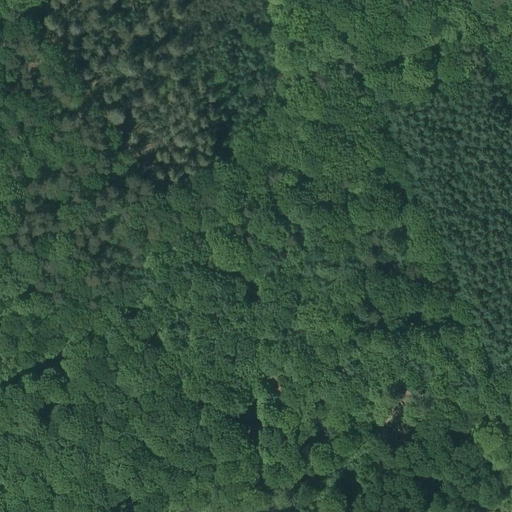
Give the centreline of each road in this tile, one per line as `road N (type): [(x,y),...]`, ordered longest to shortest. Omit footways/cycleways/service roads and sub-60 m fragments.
road 1 (track): [(243,154),(256,255),(213,360),(213,448)]
road 2 (track): [(243,154),(177,189),(161,188),(68,69)]
road 3 (track): [(385,0),(255,131),(243,154)]
road 4 (track): [(463,0),(511,123)]
road 5 (track): [(381,416),(511,400)]
